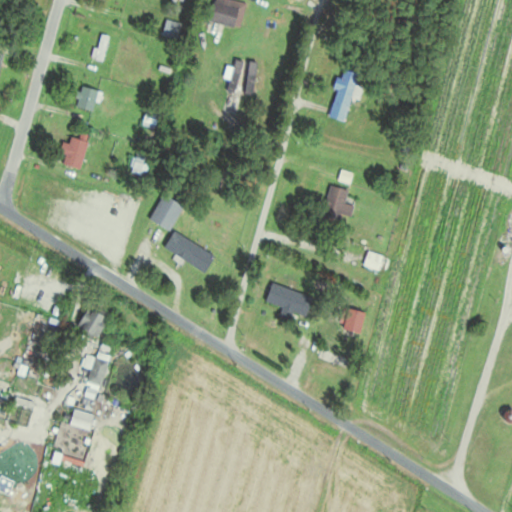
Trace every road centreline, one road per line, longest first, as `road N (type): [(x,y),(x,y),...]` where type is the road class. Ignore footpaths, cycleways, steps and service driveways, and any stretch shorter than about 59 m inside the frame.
road 1 (residential): [(482,511),(0,207)]
road 2 (residential): [(225,349),(315,0)]
road 3 (residential): [(0,203),(58,0)]
